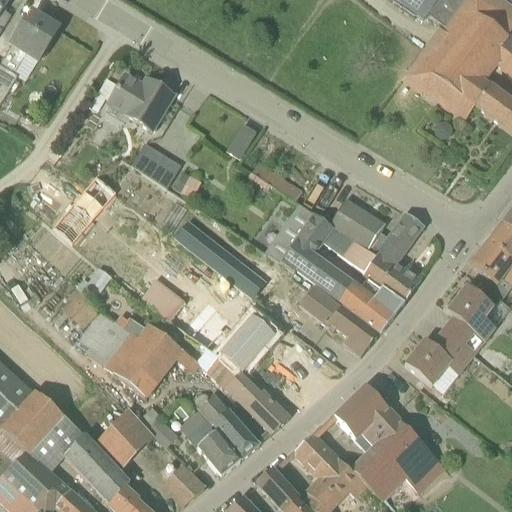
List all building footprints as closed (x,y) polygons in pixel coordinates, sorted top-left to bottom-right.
[(5,0),(0,0),(0,32),(0,33),(10,18),(2,13),(9,2),(5,0)] [(394,0),(423,22),(427,17),(443,29),(404,79),(438,104),(445,108),(464,123),(474,109),(511,137),(511,12),(495,0),(394,0)] [(37,64),(57,32),(31,16),(11,48),(0,66),(0,108),(18,80),(14,77),(26,58),(37,64)] [(152,135),(173,100),(145,83),(141,89),(125,79),(107,108),(152,135)] [(227,156),(241,165),(258,136),(243,128),(227,156)] [(131,170),(170,192),(183,168),(145,146),(131,170)] [(251,176),(294,206),(301,195),(258,166),(251,176)] [(181,174),(176,191),(196,198),(202,181),(181,174)] [(375,261),(387,244),(378,238),(384,229),(345,203),(329,229),(353,246),(375,261)] [(511,213),(501,228),(511,236),(511,213)] [(406,218),(405,219),(387,244),(375,261),(363,277),(363,278),(378,289),(394,268),(421,229),(406,218)] [(338,305),(351,288),(315,262),(325,248),(343,261),(353,246),(329,229),(313,219),(284,264),(296,272),(338,304),(338,305)] [(511,236),(501,228),(483,250),(511,272),(511,271),(511,236)] [(353,246),(343,261),(363,277),(375,261),(353,246)] [(511,271),(511,272),(483,250),(469,268),(497,289),(502,282),(511,290),(511,271)] [(403,274),(394,268),(378,289),(381,291),(403,307),(423,279),(408,268),(403,274)] [(97,272),(90,289),(102,294),(108,276),(97,272)] [(235,292),(219,279),(211,289),(227,302),(235,292)] [(403,308),(403,307),(381,291),(372,304),(351,288),(338,305),(380,337),(403,308)] [(343,347),(345,348),(360,361),(378,340),(313,289),(298,308),(327,332),(331,327),(348,341),(343,347)] [(453,321),(442,335),(473,360),(495,331),(484,323),(493,312),(466,291),(447,316),(453,321)] [(183,307),(169,327),(187,340),(218,361),(241,378),(273,340),(251,321),(232,343),(183,307)] [(149,330),(145,335),(136,347),(100,316),(79,344),(91,353),(86,359),(144,402),(173,364),(192,379),(200,369),(149,330)] [(473,360),(442,335),(431,349),(424,344),(404,369),(431,390),(447,370),(458,379),(473,360)] [(247,415),(271,438),(288,423),(288,422),(286,423),(262,398),(259,401),(238,381),(241,378),(218,361),(204,374),(225,395),(247,415)] [(0,433),(30,460),(64,422),(0,364),(0,433)] [(333,421),(354,443),(367,457),(350,473),(382,504),(406,482),(420,496),(444,472),(417,444),(365,390),(333,421)] [(239,465),(258,450),(227,415),(226,416),(211,399),(208,402),(205,399),(198,399),(191,405),(197,412),(229,449),(227,451),(239,465)] [(145,432),(157,422),(159,420),(150,410),(137,424),(145,432)] [(83,439),(63,460),(108,509),(111,511),(143,511),(136,505),(138,503),(126,492),(129,488),(118,477),(152,441),(126,415),(93,450),(83,439)] [(176,441),(157,422),(145,432),(165,452),(176,441)] [(185,439),(195,450),(220,482),(239,465),(227,451),(215,437),(214,438),(203,424),(185,439)] [(307,497),(299,505),(306,511),(328,511),(347,493),(356,501),(364,493),(311,439),(293,456),(294,458),(321,481),(306,497),(307,497)] [(86,511),(30,460),(0,484),(0,505),(7,511),(52,511),(55,510),(57,511),(86,511)] [(162,488),(183,511),(203,493),(181,470),(162,488)] [(296,501),(273,477),(272,475),(257,488),(279,511),(306,511),(299,505),(295,501),(296,501)] [(251,511),(241,502),(230,511),(251,511)]
